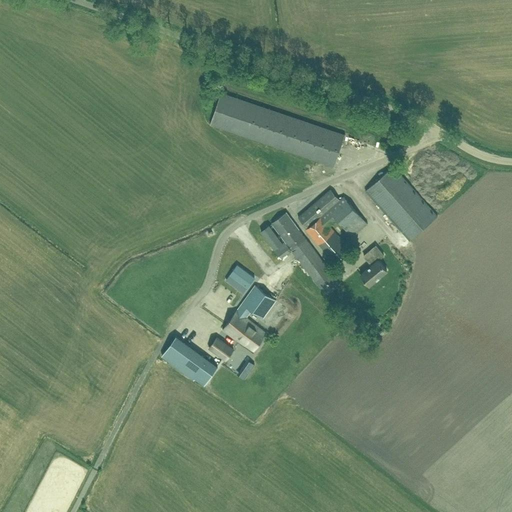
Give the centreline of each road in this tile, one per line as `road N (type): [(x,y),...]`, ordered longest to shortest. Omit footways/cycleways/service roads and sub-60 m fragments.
road 1 (unclassified): [(94,468),(146,365),(204,287),(233,225),(442,134)]
road 2 (unclassified): [(442,134),(404,112),(75,0)]
